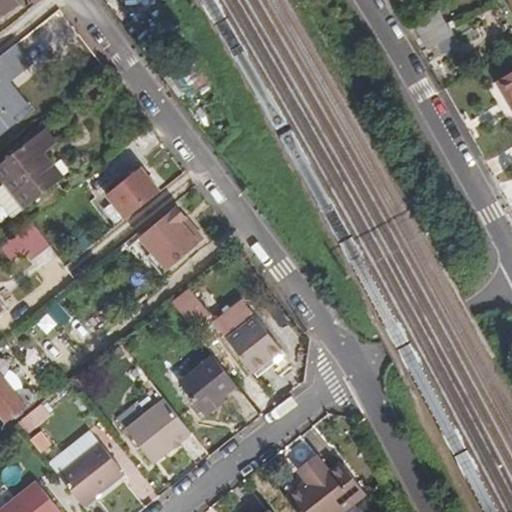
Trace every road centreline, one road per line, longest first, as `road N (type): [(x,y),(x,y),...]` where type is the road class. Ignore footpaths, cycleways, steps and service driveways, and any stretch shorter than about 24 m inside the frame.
road 1 (residential): [(74,0),(357,374)]
road 2 (residential): [(368,0),(511,251)]
road 3 (residential): [(357,374),(172,511)]
road 4 (residential): [(357,374),(511,289)]
road 5 (residential): [(357,374),(428,511)]
